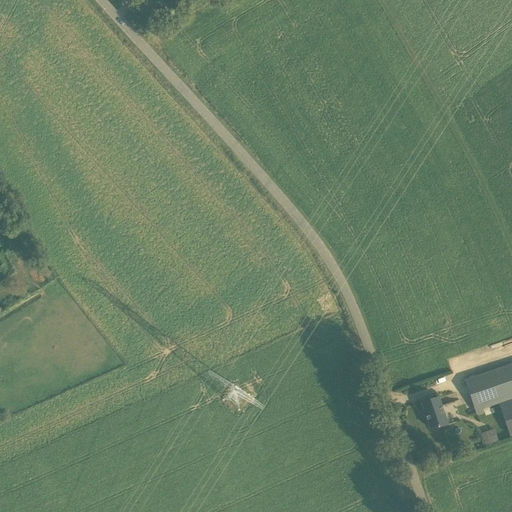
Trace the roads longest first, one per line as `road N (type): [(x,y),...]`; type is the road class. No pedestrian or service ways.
road 1 (tertiary): [(427,511),(344,284),(323,247),(103,0)]
road 2 (track): [(511,247),(381,0)]
